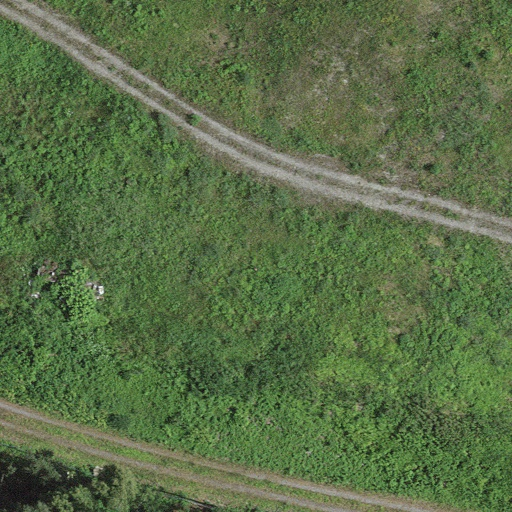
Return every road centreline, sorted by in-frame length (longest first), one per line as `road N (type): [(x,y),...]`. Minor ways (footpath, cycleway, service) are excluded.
road 1 (track): [(0,19),(218,149),(511,240)]
road 2 (track): [(0,403),(355,511)]
